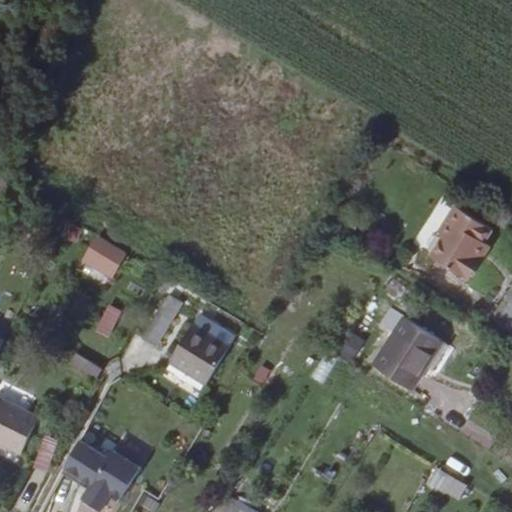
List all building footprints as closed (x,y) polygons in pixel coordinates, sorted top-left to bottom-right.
[(460,212),(442,237),(447,240),(433,260),(469,282),(482,261),(477,257),(492,232),(460,212)] [(93,237),(79,270),(112,284),(125,251),(93,237)] [(0,298),(9,303),(23,278),(0,267),(0,298)] [(162,357),(181,325),(170,319),(152,351),(162,357)] [(415,390),(446,342),(408,319),(377,368),(415,390)] [(212,395),(238,353),(201,331),(177,374),(212,395)] [(66,356),(72,348),(63,343),(58,351),(66,356)] [(72,365),(104,381),(109,370),(79,352),(72,365)] [(41,416),(0,396),(0,442),(8,447),(22,453),(41,416)] [(109,461),(83,443),(63,475),(91,493),(83,504),(94,511),(107,511),(114,501),(122,507),(143,472),(114,453),(109,461)] [(423,485),(460,501),(468,482),(431,466),(423,485)] [(183,498),(189,501),(198,487),(191,482),(183,498)]
